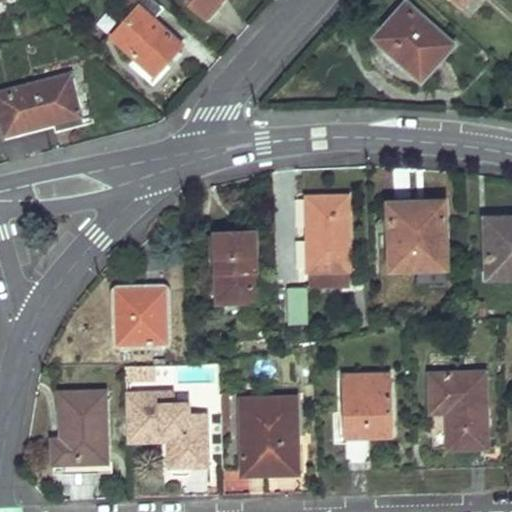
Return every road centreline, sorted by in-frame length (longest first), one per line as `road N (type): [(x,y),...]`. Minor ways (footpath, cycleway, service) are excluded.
road 1 (residential): [(511,153),(420,137),(318,137),(173,161)]
road 2 (residential): [(173,161),(310,0)]
road 3 (residential): [(39,309),(173,161)]
road 4 (residential): [(173,161),(0,194)]
road 5 (residential): [(0,465),(16,366),(39,309)]
